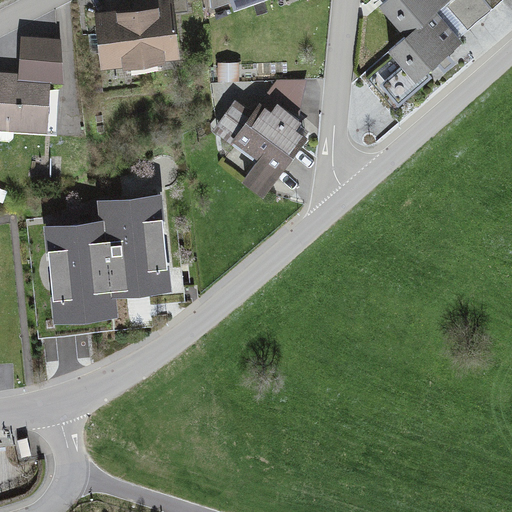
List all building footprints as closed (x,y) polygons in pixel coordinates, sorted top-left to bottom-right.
[(224,0),(231,18),(280,0),(224,0)] [(465,48),(434,12),(449,0),(392,0),(384,8),(410,39),(364,78),(391,111),(465,48)] [(457,0),(449,7),(468,29),(502,0),(457,0)] [(106,11),(111,73),(198,65),(193,4),(106,11)] [(25,79),(0,78),(0,133),(57,134),(58,88),(73,88),(73,42),(26,42),(25,79)] [(247,188),(267,203),(321,134),(273,97),(236,144),(264,166),(247,188)] [(106,227),(113,299),(170,294),(160,200),(103,206),(106,227)] [(48,233),(57,323),(114,317),(113,299),(106,227),(48,233)]
